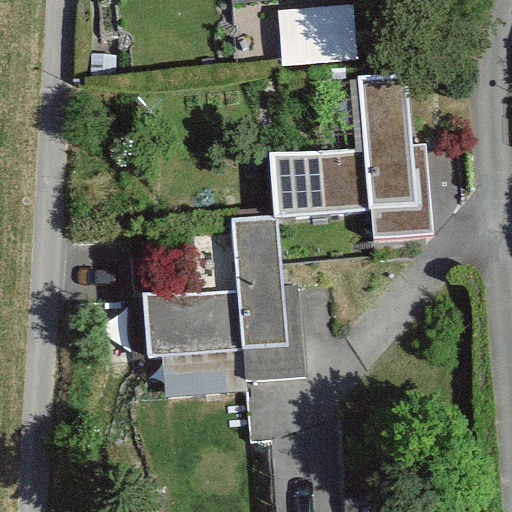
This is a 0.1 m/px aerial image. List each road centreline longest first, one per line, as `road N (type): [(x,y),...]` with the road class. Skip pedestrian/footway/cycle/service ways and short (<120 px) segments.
road 1 (residential): [(60,0),(40,511)]
road 2 (residential): [(505,0),(493,110),(511,455)]
